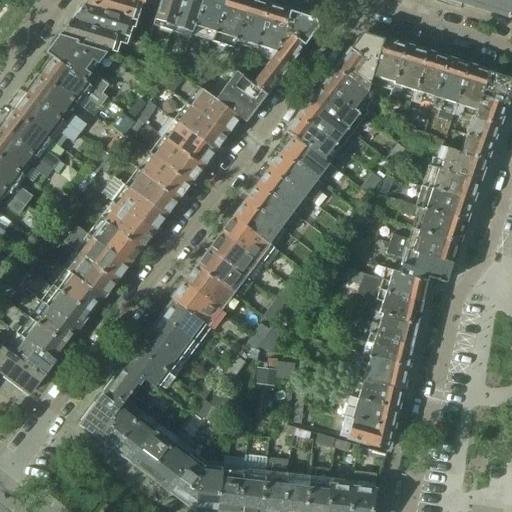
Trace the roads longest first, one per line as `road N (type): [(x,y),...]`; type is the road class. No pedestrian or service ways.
road 1 (residential): [(0,485),(332,42),(347,0)]
road 2 (residential): [(408,511),(454,295),(477,271)]
road 3 (residential): [(511,51),(349,0)]
